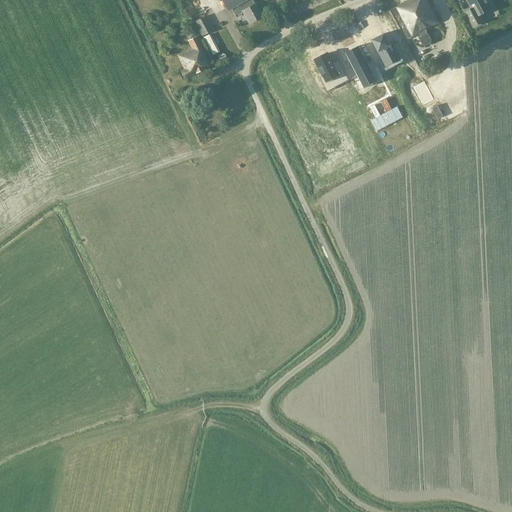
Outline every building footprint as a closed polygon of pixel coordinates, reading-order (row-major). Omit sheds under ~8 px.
[(252,0),(220,0),(227,11),(231,9),(234,15),(242,11),(249,23),(261,16),(252,0)] [(406,40),(419,34),(426,30),(439,23),(426,0),(408,0),(390,10),(406,40)] [(465,0),(470,8),(465,12),(465,13),(473,27),(483,22),(479,16),(492,8),(487,0),(465,0)] [(206,16),(193,22),(201,37),(213,30),(206,16)] [(422,45),(429,40),(424,32),(416,37),(422,45)] [(385,34),(372,41),(386,67),(401,60),(394,45),(391,47),(385,34)] [(187,40),(191,48),(177,54),(183,69),(179,71),(183,79),(210,66),(196,36),(187,40)] [(359,48),(346,55),(362,85),(375,78),(359,48)] [(327,53),(314,60),(323,77),(325,82),(330,80),(334,88),(349,80),(339,61),(333,64),(331,60),(327,53)] [(394,101),(369,115),(374,125),(399,112),(394,101)] [(365,117),(362,108),(356,110),(359,119),(365,117)] [(387,147),(385,142),(380,144),(375,131),(368,134),(376,151),(387,147)]
